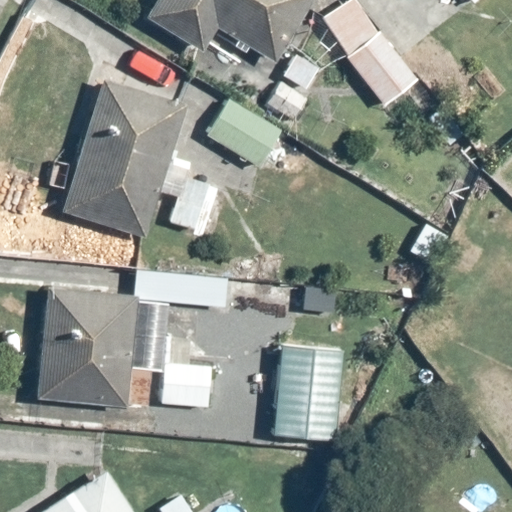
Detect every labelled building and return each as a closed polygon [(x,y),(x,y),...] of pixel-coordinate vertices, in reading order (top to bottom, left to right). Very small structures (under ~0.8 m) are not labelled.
[(155,0),(147,15),(206,46),(216,25),(278,58),(308,0),(155,0)] [(415,79),(358,0),(335,0),(317,14),(381,103),(415,79)] [(308,96),(301,92),(319,64),(294,48),(276,77),(259,103),(291,123),(308,96)] [(219,203),(208,199),(212,186),(187,178),(193,159),(186,157),(170,153),(186,100),(103,75),(63,208),(146,233),(160,185),(171,188),(162,218),(210,233),(219,203)] [(272,122),(221,93),(200,131),(251,160),(272,122)] [(450,235),(424,218),(406,247),(431,264),(450,235)] [(285,249),(253,248),(252,281),(284,282),(285,249)] [(48,285),(39,392),(207,405),(210,363),(135,357),(140,298),(222,304),(224,273),(134,266),(132,291),(48,285)] [(271,338),(267,436),(327,439),(331,341),(271,338)] [(133,511),(105,467),(34,511),(133,511)]
